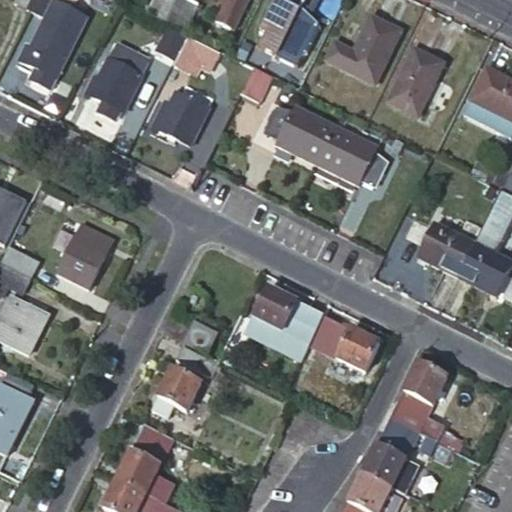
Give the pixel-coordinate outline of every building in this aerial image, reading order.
[(18,0),(16,5),(32,14),(38,0),(18,0)] [(38,0),(32,14),(45,21),(55,0),(38,0)] [(155,0),(147,15),(166,24),(178,0),(155,0)] [(185,0),(178,0),(166,24),(186,34),(199,7),(185,0)] [(235,33),(251,0),(229,0),(217,24),(235,33)] [(306,57),(321,30),(301,11),(306,0),(278,0),(261,34),(266,37),(260,50),(298,70),(305,57),(306,57)] [(57,81),(75,46),(87,22),(57,7),(45,31),(42,30),(32,51),(25,65),(36,71),(57,81)] [(376,87),(401,35),(372,21),(347,72),(376,87)] [(170,30),(158,54),(175,62),(186,39),(170,30)] [(194,78),(207,50),(189,41),(176,69),(194,78)] [(25,65),(32,51),(26,47),(18,62),(25,65)] [(109,63),(142,79),(149,65),(116,49),(109,63)] [(207,50),(194,78),(198,80),(205,66),(214,70),(220,57),(207,50)] [(421,116),(445,68),(415,53),(392,101),(421,116)] [(124,115),(142,79),(109,63),(98,85),(91,99),(124,115)] [(36,71),(31,82),(52,92),(57,81),(36,71)] [(255,71),(241,99),(259,107),(272,80),(255,71)] [(511,85),(487,73),(471,105),(472,105),(465,120),(511,142),(511,85)] [(86,96),(91,99),(98,85),(93,83),(86,96)] [(191,148),(209,113),(176,96),(166,119),(161,117),(154,130),(171,139),(169,143),(176,146),(178,142),(191,148)] [(278,148),(318,168),(337,131),(296,111),(292,119),(279,113),(267,135),(281,142),(278,148)] [(337,131),(318,168),(360,189),(362,183),(376,189),(387,167),(374,160),(378,152),(337,131)] [(0,246),(4,249),(27,204),(0,190),(0,246)] [(420,260),(459,279),(474,249),(472,248),(485,224),(471,217),(459,241),(435,229),(420,260)] [(100,253),(107,240),(82,228),(59,277),(90,292),(107,257),(100,253)] [(107,257),(114,244),(107,240),(100,253),(107,257)] [(41,260),(13,246),(11,250),(39,265),(41,260)] [(511,267),(474,249),(459,279),(499,299),(511,270),(511,267)] [(11,250),(3,267),(31,281),(39,265),(11,250)] [(3,267),(0,271),(0,296),(5,299),(9,290),(23,296),(31,281),(3,267)] [(310,347),(325,319),(269,291),(246,336),(302,364),(310,347)] [(0,342),(29,357),(49,318),(13,300),(0,325),(0,342)] [(381,347),(325,319),(310,347),(366,376),(381,347)] [(185,346),(208,358),(218,337),(196,326),(185,346)] [(211,379),(219,364),(208,358),(207,361),(184,349),(177,363),(211,379)] [(448,380),(419,366),(392,422),(420,436),(428,420),(448,380)] [(188,415),(202,386),(173,371),(153,413),(169,421),(175,408),(188,415)] [(0,453),(8,458),(9,456),(7,456),(34,404),(36,405),(36,404),(30,400),(37,388),(10,375),(0,394),(0,453)] [(444,428),(428,420),(420,436),(436,444),(444,428)] [(420,436),(392,422),(364,478),(393,492),(407,463),(420,436)] [(157,475),(174,442),(145,427),(117,483),(146,497),(157,475)] [(421,470),(407,463),(393,492),(407,499),(421,470)] [(171,483),(157,475),(146,497),(160,504),(171,483)] [(393,492),(364,478),(349,507),(349,508),(346,511),(382,511),(392,494),(393,492)] [(138,511),(146,497),(117,483),(102,511),(138,511)] [(382,511),(400,511),(406,501),(392,494),(382,511)]
